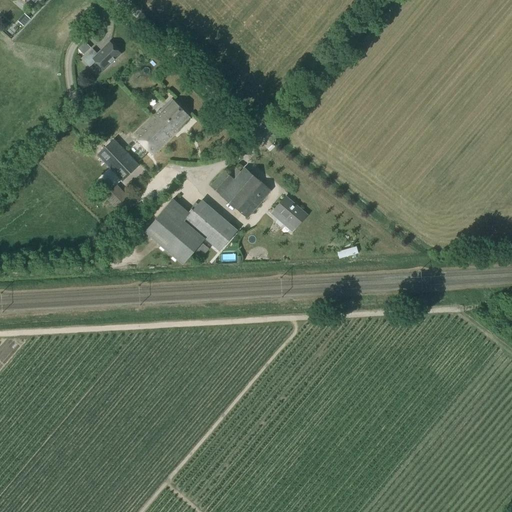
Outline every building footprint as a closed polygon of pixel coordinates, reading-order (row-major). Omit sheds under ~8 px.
[(30,19),(26,15),(19,23),(24,27),(30,19)] [(103,71),(120,54),(110,43),(97,55),(92,50),(82,60),(89,68),(95,63),(103,71)] [(133,137),(152,156),(190,119),(171,100),(133,137)] [(122,183),(128,176),(138,166),(113,140),(97,156),(109,169),(122,183)] [(241,174),(233,167),(227,174),(224,172),(211,188),(248,220),(271,192),(244,169),(241,174)] [(122,216),(134,204),(117,187),(105,198),(122,216)] [(292,233),(294,230),(306,216),(285,198),(271,215),(292,233)] [(145,233),(183,265),(205,240),(219,252),(237,231),(201,201),(189,215),(172,200),(145,233)]
